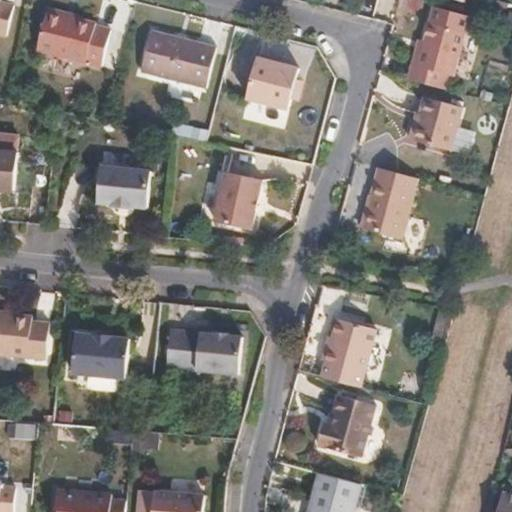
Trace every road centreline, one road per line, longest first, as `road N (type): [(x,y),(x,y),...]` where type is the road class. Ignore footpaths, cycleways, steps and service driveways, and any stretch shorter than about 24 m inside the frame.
road 1 (residential): [(297,292),(362,48),(342,30),(211,0)]
road 2 (residential): [(297,292),(0,262)]
road 3 (residential): [(253,511),(297,292)]
